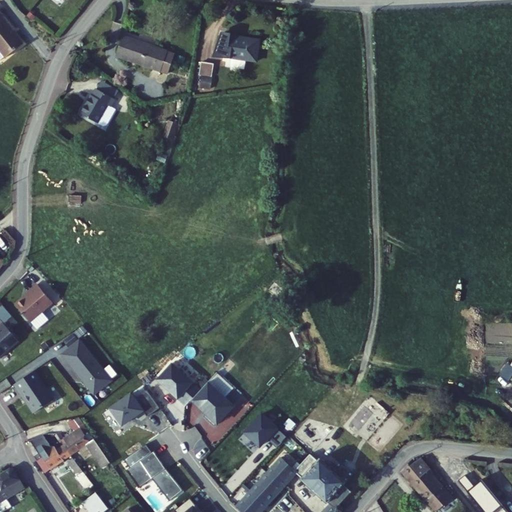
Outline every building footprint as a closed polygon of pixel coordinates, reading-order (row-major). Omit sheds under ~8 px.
[(0,50),(7,59),(23,46),(17,38),(13,33),(15,31),(0,10),(0,50)] [(242,29),(241,50),(271,53),(273,32),(242,29)] [(135,32),(128,52),(146,59),(147,56),(153,58),(152,61),(178,70),(185,50),(135,32)] [(218,58),(218,71),(227,72),(227,59),(218,58)] [(210,90),(215,65),(203,63),(198,87),(210,90)] [(101,91),(90,111),(107,120),(118,100),(122,102),(125,95),(107,85),(103,93),(101,91)] [(175,119),(170,136),(180,140),(185,123),(175,119)] [(52,300),(36,283),(26,291),(28,294),(24,298),(22,298),(15,304),(30,321),(52,300)] [(0,317),(3,322),(12,315),(3,303),(0,305),(0,317)] [(0,358),(19,341),(3,324),(0,326),(0,358)] [(63,355),(70,364),(71,363),(88,383),(87,384),(96,395),(113,381),(81,341),(63,355)] [(160,380),(187,406),(202,391),(174,365),(160,380)] [(35,414),(54,401),(35,372),(14,385),(23,399),(25,398),(35,414)] [(219,426),(235,408),(209,386),(193,403),(219,426)] [(278,396),(299,423),(311,414),(289,387),(278,396)] [(148,392),(136,400),(132,395),(111,410),(122,426),(144,411),(147,416),(159,408),(156,403),(148,392)] [(264,415),(246,434),(261,449),(269,440),(279,430),(264,415)] [(35,457),(46,474),(71,458),(87,447),(103,470),(111,464),(79,419),(69,422),(76,432),(64,439),(67,445),(64,447),(56,434),(45,435),(31,441),(40,454),(35,457)] [(206,437),(219,453),(228,447),(215,430),(206,437)] [(287,437),(279,430),(269,440),(277,448),(287,437)] [(141,489),(153,479),(170,501),(184,491),(154,452),(148,444),(126,461),(132,468),(128,471),(141,489)] [(295,470),(302,477),(317,460),(309,453),(307,456),(294,470),(295,470)] [(317,460),(302,477),(300,478),(326,501),(327,500),(331,504),(322,511),(341,511),(343,511),(340,508),(343,505),(340,502),(352,489),(347,484),(348,482),(320,456),(317,460)] [(236,505),(242,511),(257,511),(295,470),(294,470),(280,457),(236,505)] [(416,460),(407,468),(440,506),(456,492),(446,480),(444,482),(433,470),(435,468),(424,457),(418,462),(416,460)] [(465,462),(450,474),(467,495),(481,484),(482,484),(480,482),(465,462)] [(0,487),(0,488),(9,502),(22,494),(16,485),(21,481),(27,490),(34,485),(21,465),(3,477),(7,483),(0,487)] [(487,477),(480,482),(482,484),(481,484),(495,502),(502,496),(487,477)] [(16,485),(22,494),(27,490),(21,481),(16,485)] [(200,511),(191,499),(175,511),(176,511),(200,511)]
